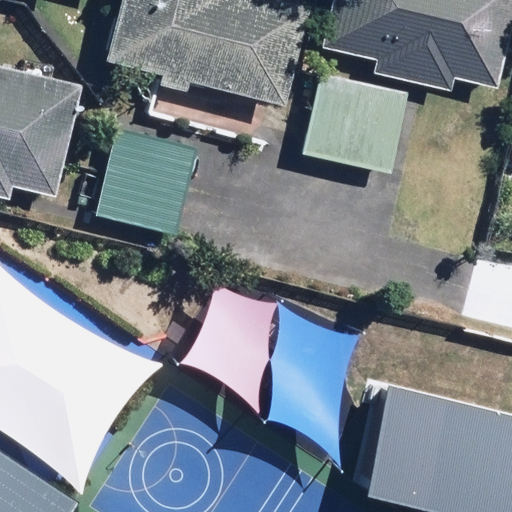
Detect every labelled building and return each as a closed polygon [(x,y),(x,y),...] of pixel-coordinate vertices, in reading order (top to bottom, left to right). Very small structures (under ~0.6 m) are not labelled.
[(121,0),(107,59),(158,71),(156,78),(189,86),(191,77),(289,100),(312,4),(293,0),(121,0)] [(511,36),(511,0),(329,0),(322,40),(375,51),(371,70),(452,86),(455,72),(504,81),(511,36)] [(387,168),(404,82),(317,64),(299,150),(387,168)] [(78,84),(0,67),(0,180),(55,192),(78,84)] [(196,139),(115,120),(94,212),(175,231),(196,139)] [(511,358),(366,326),(350,397),(511,433),(511,358)] [(69,473),(12,436),(0,454),(0,511),(44,511),(69,473)]
